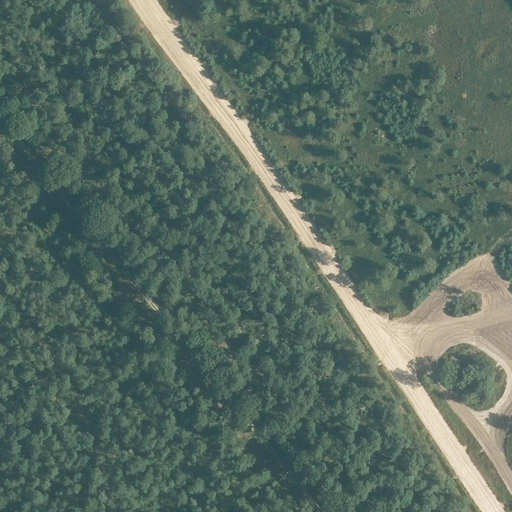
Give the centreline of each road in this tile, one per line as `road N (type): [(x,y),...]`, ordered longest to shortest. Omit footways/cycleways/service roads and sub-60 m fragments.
road 1 (track): [(142,0),(492,511)]
road 2 (track): [(321,511),(0,119)]
road 3 (track): [(119,511),(68,379),(0,289)]
